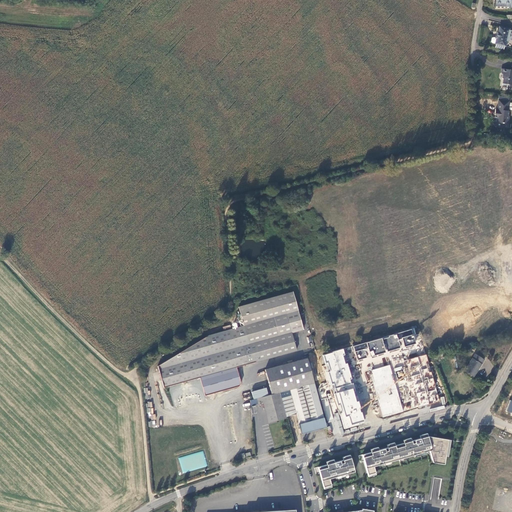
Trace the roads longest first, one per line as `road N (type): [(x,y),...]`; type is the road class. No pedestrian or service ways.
road 1 (track): [(0,254),(138,385),(150,496)]
road 2 (tertiary): [(299,454),(431,416),(481,412)]
road 3 (unknown): [(255,460),(246,372),(300,354),(297,334)]
road 4 (residential): [(313,505),(359,494),(456,511)]
road 5 (tertiary): [(179,493),(299,454)]
